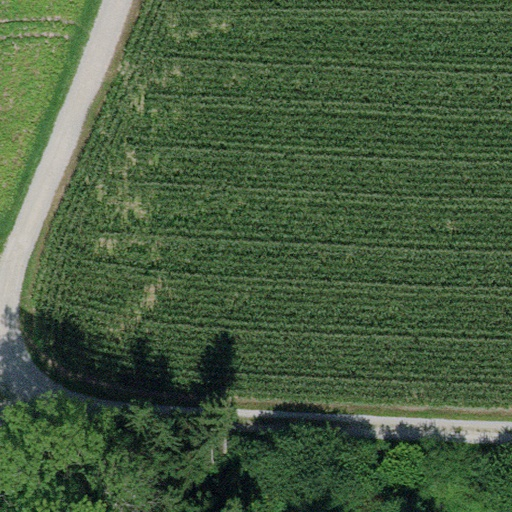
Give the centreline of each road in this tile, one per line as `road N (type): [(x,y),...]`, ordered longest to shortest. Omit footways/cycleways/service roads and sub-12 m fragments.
road 1 (track): [(511,441),(97,422),(0,400)]
road 2 (track): [(0,324),(123,0)]
